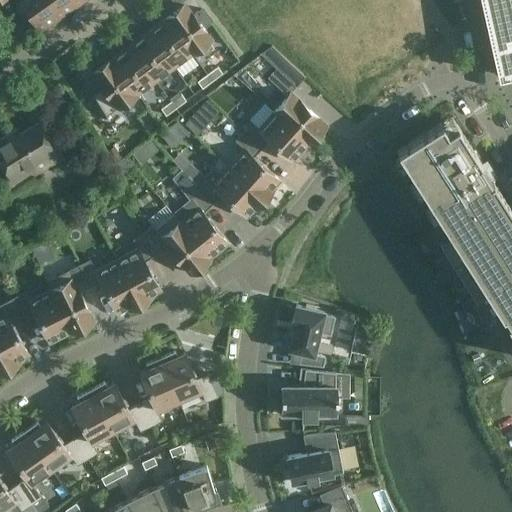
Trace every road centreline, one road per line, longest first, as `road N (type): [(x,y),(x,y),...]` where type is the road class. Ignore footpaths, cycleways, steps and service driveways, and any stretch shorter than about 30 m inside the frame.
road 1 (residential): [(511,162),(457,68),(374,130),(258,252)]
road 2 (residential): [(258,252),(180,305),(46,372),(0,408)]
road 3 (residential): [(260,511),(240,384),(258,252)]
road 4 (residential): [(0,76),(113,0)]
